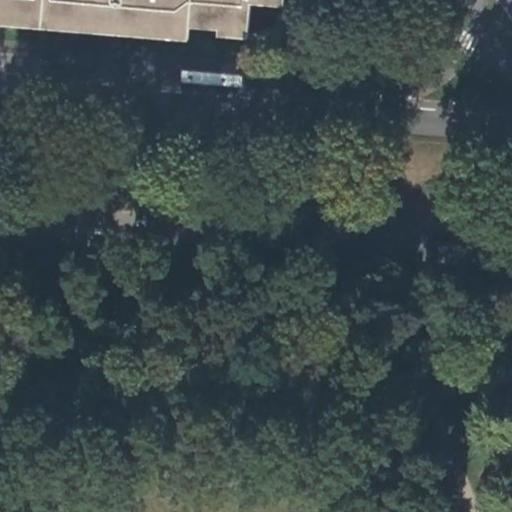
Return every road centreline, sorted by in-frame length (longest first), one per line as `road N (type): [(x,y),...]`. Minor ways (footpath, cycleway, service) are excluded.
road 1 (secondary): [(0,215),(506,254)]
road 2 (secondary): [(328,123),(0,91)]
road 3 (tertiary): [(471,0),(456,38),(414,90),(328,123)]
road 4 (secondary): [(511,135),(328,123)]
